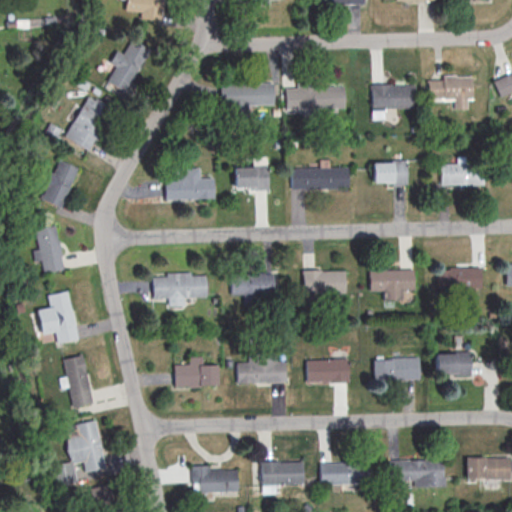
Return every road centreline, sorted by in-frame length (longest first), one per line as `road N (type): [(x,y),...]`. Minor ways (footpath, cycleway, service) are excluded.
road 1 (residential): [(158,511),(111,294),(105,216),(197,48),(207,0)]
road 2 (residential): [(511,224),(104,236)]
road 3 (residential): [(511,418),(141,428)]
road 4 (residential): [(200,35),(256,44),(483,37),(511,28)]
